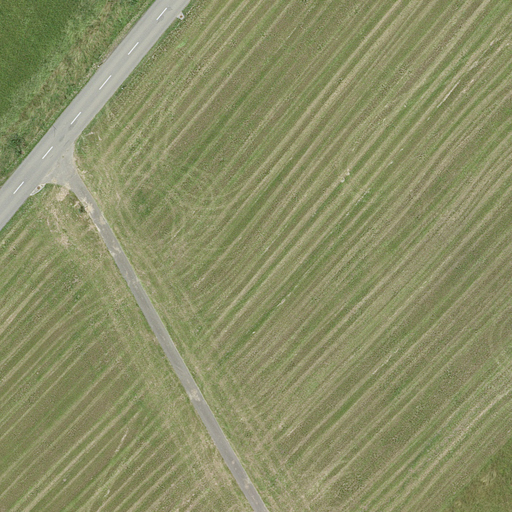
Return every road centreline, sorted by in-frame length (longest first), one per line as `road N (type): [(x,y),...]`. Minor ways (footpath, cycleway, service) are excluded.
road 1 (track): [(50,151),(151,338),(263,511)]
road 2 (tertiary): [(173,0),(0,211)]
